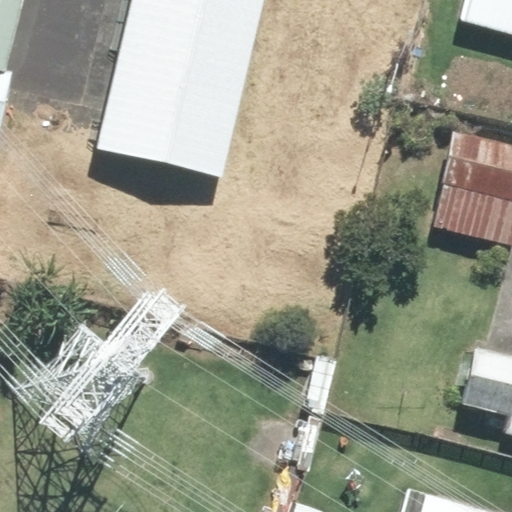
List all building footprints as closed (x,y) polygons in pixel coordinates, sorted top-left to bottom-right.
[(0,0),(0,90),(20,0),(0,0)] [(218,176),(256,0),(125,0),(93,149),(218,176)] [(511,145),(462,132),(437,223),(511,242),(511,145)] [(511,354),(479,346),(465,398),(511,410),(511,354)] [(511,511),(433,492),(427,511),(511,511)]
